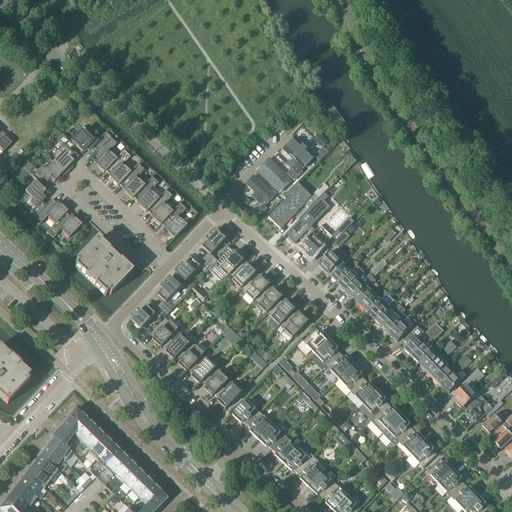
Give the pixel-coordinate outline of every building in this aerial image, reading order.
[(326,117),(338,134),(340,135),(343,133),(343,130),(331,113),(329,112),(326,114),(326,117)] [(75,137),(76,138),(71,144),(81,154),(85,149),(88,152),(90,151),(94,155),(96,153),(110,139),(106,136),(104,134),(97,142),(90,137),(91,136),(83,128),(75,137)] [(0,155),(12,143),(0,131),(0,155)] [(61,154),(53,163),(65,175),(70,170),(68,168),(73,163),(69,159),(72,156),(68,152),(73,148),(62,137),(57,143),(62,147),(58,152),(61,154)] [(103,174),(105,173),(104,173),(116,161),(116,160),(110,155),(109,156),(107,154),(115,145),(110,139),(96,153),(94,155),(90,159),(95,164),(98,167),(97,168),(103,174)] [(284,151),(303,169),(314,157),(295,139),(284,151)] [(117,187),(119,186),(127,176),(130,174),(124,168),(123,169),(121,167),(129,158),(123,152),(116,160),(116,161),(104,173),(105,173),(109,177),(108,178),(112,181),(111,181),(117,187)] [(257,172),(258,173),(279,194),(291,182),(269,160),(257,172)] [(65,175),(53,163),(45,171),(42,169),(37,173),(33,169),(28,174),(38,184),(43,179),(46,182),(49,179),(53,183),(59,178),(61,180),(65,175)] [(131,201),(133,199),(143,187),(138,181),(137,182),(135,180),(143,171),(139,167),(137,165),(130,174),(127,176),(119,186),(123,190),(122,191),(126,194),(125,195),(131,201)] [(295,167),(291,171),(297,176),(298,178),(300,176),(302,174),(295,167)] [(13,177),(14,177),(20,183),(28,175),(21,168),(13,177)] [(297,176),(291,171),(287,175),(288,176),(294,182),(298,178),(297,176)] [(252,198),(259,205),(263,201),(266,205),(274,197),(253,178),(246,185),(256,194),(252,198)] [(154,181),(152,179),(151,179),(143,187),(133,199),(137,203),(136,204),(140,207),(139,208),(145,214),(147,212),(161,196),(162,195),(154,188),(157,184),(154,181)] [(30,213),(35,218),(45,207),(41,202),(44,199),(41,196),(45,192),(34,182),(24,193),(33,201),(30,204),(35,208),(30,213)] [(304,205),(309,209),(315,203),(329,189),(324,184),(311,197),(297,184),(283,199),(285,201),(268,219),(280,230),(304,205)] [(159,227),(161,226),(171,213),(165,208),(163,207),(171,198),(165,192),(162,195),(161,196),(147,212),(151,216),(150,217),(154,220),(153,221),(159,227)] [(324,194),(308,210),(298,220),(299,221),(285,235),(295,245),(308,231),(313,236),(316,233),(311,228),(330,208),(324,203),(328,198),(324,194)] [(48,220),(54,226),(65,214),(67,213),(60,207),(60,208),(56,205),(51,201),(45,207),(35,218),(32,221),(38,227),(47,218),(49,219),(48,220)] [(171,213),(161,226),(165,230),(164,230),(167,233),(167,234),(173,240),(186,227),(179,221),(179,222),(177,220),(185,211),(179,205),(171,213)] [(263,205),(256,213),(261,217),(268,210),(263,205)] [(65,214),(54,226),(46,234),(52,240),(61,231),(62,233),(68,240),(81,226),(74,220),(74,221),(70,218),(65,214)] [(331,237),(336,242),(345,233),(354,223),(349,219),(341,227),(331,237)] [(321,228),(316,232),(302,247),(308,253),(306,255),(311,260),(332,238),(321,228)] [(212,268),(215,265),(218,262),(217,262),(211,256),(225,241),(215,232),(210,237),(209,237),(205,241),(207,243),(202,249),(208,254),(203,260),(212,268)] [(332,246),(336,250),(349,237),(345,233),(336,242),(332,246)] [(383,241),(387,244),(391,240),(387,236),(383,241)] [(121,260),(111,250),(110,249),(108,252),(96,240),(75,263),(77,264),(74,268),(105,297),(108,293),(110,295),(131,273),(119,262),(121,260)] [(227,278),(228,278),(243,262),(245,260),(237,252),(235,254),(230,249),(217,262),(218,262),(215,265),(220,270),(219,270),(227,278)] [(360,255),(363,259),(368,254),(365,250),(360,255)] [(329,275),(330,276),(342,264),(341,264),(340,263),(335,258),(338,256),(333,251),(319,266),(323,269),(322,271),(326,275),(328,274),(329,275)] [(206,274),(212,268),(203,260),(197,265),(192,260),(187,265),(184,263),(180,268),(181,268),(176,274),(186,283),(200,268),(206,274)] [(240,290),(241,290),(256,274),(258,272),(249,264),(248,266),(243,262),(228,278),(233,282),(232,283),(240,290)] [(336,282),(338,285),(351,273),(342,264),(330,276),(330,277),(331,278),(331,280),(334,282),(336,282)] [(373,273),(376,276),(379,274),(383,269),(380,266),(373,273)] [(341,289),(345,293),(358,280),(351,273),(338,285),(341,287),(341,289)] [(253,303),(254,302),(269,286),(271,284),(262,277),(261,279),(256,274),(241,290),(245,294),(245,295),(253,303)] [(350,297),(353,299),(365,287),(369,283),(373,279),(369,276),(366,280),(362,276),(358,280),(345,293),(349,297),(350,297)] [(163,302),(158,307),(167,316),(173,310),(166,304),(180,289),(170,280),(165,285),(164,284),(160,289),(162,291),(157,296),(163,302)] [(391,282),(385,289),(388,291),(394,285),(391,282)] [(266,315),(267,314),(282,299),(284,297),(275,289),(273,291),(269,286),(254,302),(258,306),(258,307),(266,315)] [(355,303),(360,308),(373,294),(365,287),(353,299),(355,302),(355,303)] [(191,292),(200,301),(205,297),(195,288),(191,292)] [(405,291),(399,296),(404,301),(409,296),(405,291)] [(365,311),(368,314),(384,297),(381,295),(381,294),(380,294),(376,298),(373,294),(360,308),(363,311),(365,311)] [(370,318),(375,322),(388,309),(383,304),(387,300),(386,300),(384,297),(368,314),(370,316),(370,318)] [(279,327),(279,326),(295,311),(297,309),(288,301),(286,303),(282,299),(267,314),(271,318),(271,319),(279,327)] [(190,307),(194,311),(200,305),(196,301),(190,307)] [(161,322),(164,319),(167,316),(158,307),(153,313),(147,307),(142,313),(140,311),(135,315),(136,316),(131,321),(141,330),(155,316),(161,322)] [(380,326),(382,328),(395,316),(388,309),(375,322),(378,326),(380,326)] [(295,311),(279,326),(284,331),(283,331),(292,339),(310,321),(301,313),(299,315),(295,311)] [(385,332),(389,336),(402,323),(405,319),(401,315),(402,315),(401,314),(398,312),(395,316),(382,328),(385,331),(385,332)] [(229,318),(224,323),(229,327),(233,322),(229,318)] [(161,349),(162,347),(177,332),(178,331),(170,323),(169,324),(164,319),(161,322),(149,335),(154,339),(152,341),(161,349)] [(220,321),(216,326),(224,333),(228,329),(220,321)] [(402,323),(389,336),(393,340),(394,340),(397,343),(409,330),(402,323)] [(426,334),(430,339),(440,329),(435,325),(426,334)] [(440,329),(430,339),(433,342),(443,332),(440,329)] [(302,343),(315,356),(330,341),(322,333),(320,334),(316,330),(302,343)] [(174,362),(175,360),(190,344),(191,343),(183,335),(182,336),(177,332),(162,347),(167,352),(165,354),(174,362)] [(410,355),(412,357),(430,339),(426,334),(420,340),(417,336),(415,338),(411,334),(403,342),(407,346),(404,349),(405,349),(404,351),(408,355),(410,355)] [(430,339),(412,357),(414,359),(413,361),(418,365),(431,353),(434,350),(432,343),(433,342),(430,339)] [(315,356),(327,368),(340,355),(336,351),(338,350),(330,341),(315,356)] [(249,347),(254,352),(258,347),(253,343),(249,347)] [(187,374),(188,372),(203,356),(204,355),(195,347),(195,348),(190,344),(175,360),(180,364),(178,366),(187,374)] [(0,397),(7,404),(28,382),(26,380),(29,377),(0,349),(0,397)] [(424,369),(427,372),(438,360),(431,353),(418,365),(423,370),(424,369)] [(327,368),(339,381),(354,366),(346,358),(344,359),(340,355),(327,368)] [(201,384),(216,368),(217,368),(208,360),(203,356),(188,372),(193,376),(191,378),(199,386),(201,384)] [(428,375),(433,380),(446,368),(448,366),(441,358),(438,360),(427,372),(428,374),(428,375)] [(457,365),(459,368),(464,363),(467,361),(464,358),(457,365)] [(339,381),(351,393),(364,381),(360,376),(362,375),(354,366),(339,381)] [(214,396),(229,380),(230,380),(221,372),(221,373),(216,368),(201,384),(206,388),(204,390),(212,398),(214,396)] [(439,384),(441,386),(453,375),(446,368),(433,380),(437,385),(439,384)] [(460,407),(462,409),(463,409),(475,397),(476,399),(480,395),(473,387),(484,377),(478,371),(463,385),(465,388),(454,398),(457,401),(456,402),(457,403),(456,404),(456,405),(459,407),(460,407)] [(453,375),(441,386),(443,388),(443,390),(447,394),(448,394),(449,394),(466,377),(462,373),(460,373),(455,378),(453,375)] [(229,380),(214,396),(219,401),(217,402),(225,410),(243,392),(234,384),(234,385),(229,380)] [(351,393),(363,406),(378,391),(370,383),(368,385),(364,381),(351,393)] [(320,399),(309,387),(305,392),(316,404),(319,400),(320,399)] [(363,406),(375,419),(388,405),(384,402),(386,400),(378,391),(363,406)] [(310,409),(314,406),(309,401),(304,395),(296,402),(299,405),(303,402),(306,404),(310,409)] [(481,398),(476,402),(465,412),(476,423),(483,417),(483,418),(485,416),(492,410),(490,408),(488,405),(485,402),(485,403),(481,398)] [(243,423),(247,427),(260,414),(247,402),(232,417),(241,425),(243,423)] [(492,410),(485,416),(488,419),(495,412),(503,405),(500,402),(492,410)] [(375,419),(387,431),(402,417),(394,408),(392,410),(388,405),(375,419)] [(158,511),(168,503),(158,493),(160,492),(154,487),(153,488),(150,485),(151,484),(146,479),(145,480),(142,477),(143,476),(138,471),(137,472),(134,469),(135,468),(130,463),(129,464),(127,463),(126,461),(127,460),(122,455),(121,456),(119,455),(118,453),(119,452),(114,447),(113,448),(110,445),(111,444),(106,439),(105,440),(102,437),(103,436),(98,431),(96,432),(95,431),(94,429),(95,428),(89,423),(88,424),(85,421),(87,420),(81,415),(80,416),(73,409),(54,433),(50,439),(52,440),(49,443),(47,442),(43,448),(45,449),(42,452),(40,451),(36,457),(38,458),(38,459),(35,462),(33,460),(29,466),(31,467),(28,471),(27,469),(22,475),(24,476),(22,480),(20,478),(15,484),(17,486),(15,489),(13,487),(8,493),(10,495),(0,507),(0,511),(158,511)] [(249,433),(258,441),(272,426),(260,414),(247,427),(251,431),(249,433)] [(506,423),(502,427),(493,435),(497,440),(494,443),(501,450),(505,446),(509,443),(509,442),(511,439),(511,437),(506,431),(511,425),(511,415),(505,422),(506,423)] [(482,428),(485,431),(485,432),(488,436),(489,436),(490,436),(502,425),(494,416),(482,428)] [(387,431),(399,444),(412,431),(408,427),(410,425),(402,417),(387,431)] [(268,447),(272,451),(285,438),(272,426),(258,441),(266,449),(268,447)] [(399,444),(411,456),(426,442),(418,433),(416,435),(412,431),(399,444)] [(336,435),(332,439),(343,450),(350,444),(342,435),(339,439),(336,435)] [(275,457),(283,465),(297,450),(285,438),(272,451),(276,455),(275,457)] [(426,442),(411,456),(423,469),(436,456),(432,452),(434,450),(426,442)] [(293,471),(297,475),(310,462),(297,450),(283,465),(292,473),(293,471)] [(426,473),(438,486),(454,471),(446,463),(444,464),(440,460),(426,473)] [(300,481),(308,489),(323,474),(310,462),(297,475),(301,479),(300,481)] [(438,486),(450,498),(464,485),(460,481),(462,480),(454,471),(438,486)] [(318,495),(323,499),(335,485),(323,474),(308,489),(317,497),(318,495)] [(384,489),(396,502),(403,495),(397,489),(395,491),(389,484),(384,489)] [(325,505),(332,511),(334,511),(348,497),(335,485),(323,499),(327,503),(325,505)] [(450,498),(462,511),(478,496),(470,488),(468,490),(464,485),(450,498)] [(478,496),(462,511),(463,511),(486,511),(488,511),(484,506),(486,505),(478,496)] [(348,497),(334,511),(358,511),(361,510),(348,497)]
